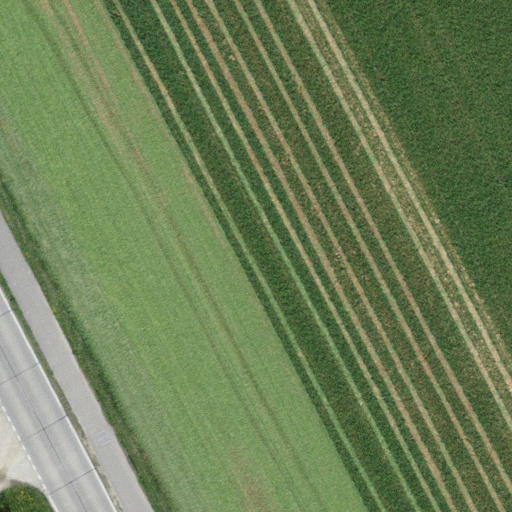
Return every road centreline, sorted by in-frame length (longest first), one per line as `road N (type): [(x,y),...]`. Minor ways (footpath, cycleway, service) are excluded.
road 1 (track): [(0,240),(141,511)]
road 2 (tertiary): [(86,511),(0,345)]
